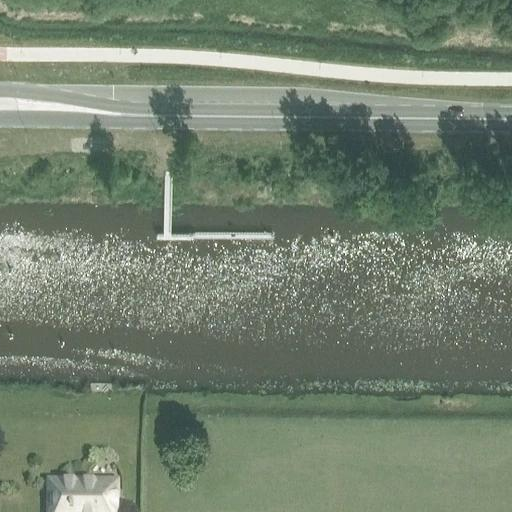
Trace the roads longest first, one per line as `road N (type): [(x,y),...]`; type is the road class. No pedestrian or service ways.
road 1 (primary): [(511,121),(121,115)]
road 2 (primary): [(121,115),(0,90)]
road 3 (primary): [(0,119),(106,122),(121,115)]
